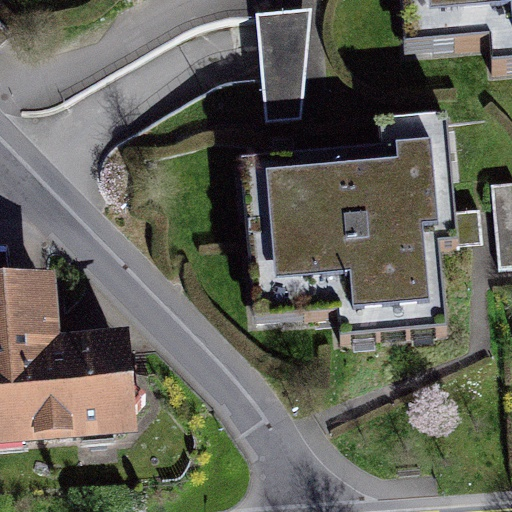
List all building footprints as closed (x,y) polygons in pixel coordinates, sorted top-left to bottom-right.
[(511,0),(394,0),(400,57),(480,49),(483,77),(511,73),(511,0)] [(259,14),(263,112),(311,110),(307,12),(259,14)] [(349,152),(234,165),(252,325),(331,316),(334,349),(442,337),(432,250),(455,247),(441,124),(377,131),(379,149),(349,152)] [(511,190),(490,195),(505,267),(511,265),(511,190)] [(0,458),(129,450),(122,356),(50,361),(46,291),(0,293),(0,458)]
